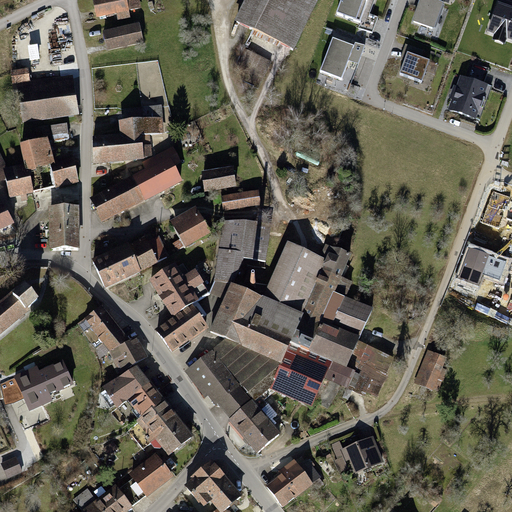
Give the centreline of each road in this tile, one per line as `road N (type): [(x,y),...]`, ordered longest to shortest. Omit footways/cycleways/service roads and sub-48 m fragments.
road 1 (residential): [(368,418),(407,377),(487,170)]
road 2 (residential): [(86,277),(89,106),(72,0)]
road 3 (residential): [(402,0),(368,98),(495,146)]
road 4 (tertiary): [(221,441),(149,333),(86,277)]
road 5 (residential): [(245,474),(368,418)]
